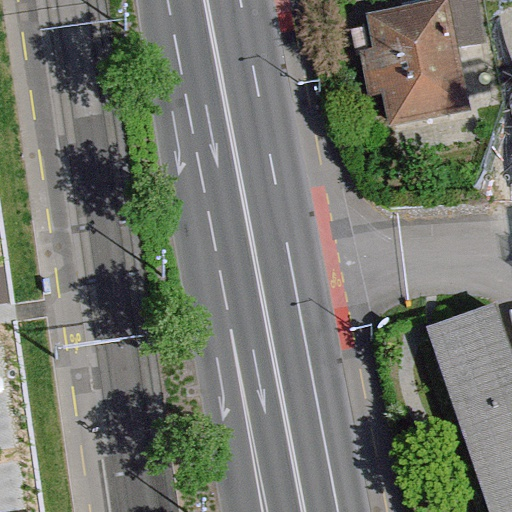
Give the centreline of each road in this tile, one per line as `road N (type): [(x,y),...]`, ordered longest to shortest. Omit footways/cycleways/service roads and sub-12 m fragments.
road 1 (primary): [(211,0),(281,396)]
road 2 (primary): [(323,511),(281,396)]
